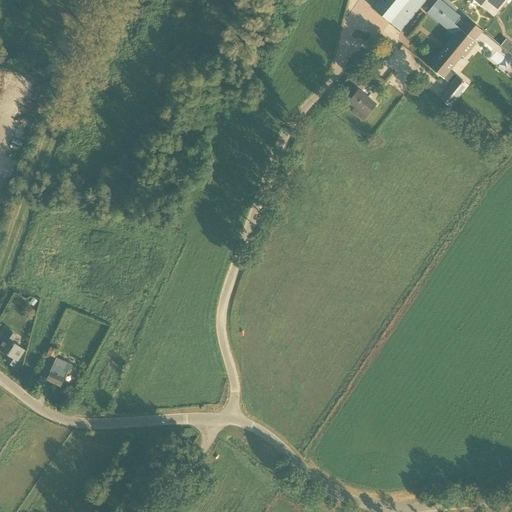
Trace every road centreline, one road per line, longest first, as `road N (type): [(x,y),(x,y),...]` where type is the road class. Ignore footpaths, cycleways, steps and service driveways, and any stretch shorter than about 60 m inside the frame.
road 1 (unclassified): [(231,419),(233,382),(219,319),(226,292),(284,136),(335,76)]
road 2 (unclassified): [(511,501),(412,508),(351,500),(231,419)]
road 3 (track): [(81,0),(0,259)]
road 4 (unclassified): [(231,419),(83,424),(34,407),(0,379)]
